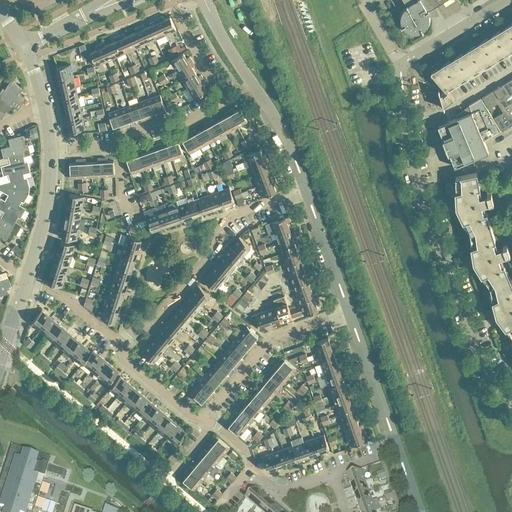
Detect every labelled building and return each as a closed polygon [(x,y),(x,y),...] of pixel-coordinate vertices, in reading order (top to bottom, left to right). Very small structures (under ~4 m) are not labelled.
[(436,11),(435,7),(446,0),(403,0),(408,7),(405,10),(404,11),(402,15),(402,20),(404,25),(401,26),(402,27),(404,25),(407,29),(412,31),(417,31),(421,30),(423,32),(424,32),(422,29),(426,26),(428,22),(429,16),(427,14),(436,11)] [(176,30),(170,16),(164,19),(163,16),(159,18),(166,35),(176,30)] [(166,35),(159,18),(154,20),(156,23),(150,25),(156,39),(166,35)] [(511,24),(508,28),(507,26),(506,26),(496,35),(494,33),(494,34),(483,43),(483,42),(482,41),(471,50),(469,49),(459,57),(458,58),(457,56),(447,64),(446,66),(444,64),(433,73),(432,71),(431,72),(443,86),(444,88),(440,91),(439,88),(438,89),(441,96),(436,100),(442,107),(444,106),(444,107),(444,108),(445,108),(444,107),(444,106),(448,102),(453,98),(454,99),(454,98),(448,90),(458,83),(470,76),(473,74),(482,69),(495,61),(506,54),(511,51),(511,24)] [(156,39),(150,25),(144,28),(143,25),(139,27),(146,43),(156,39)] [(146,43),(139,27),(134,29),(136,32),(130,34),(136,48),(146,43)] [(354,29),(349,31),(354,42),(360,40),(354,29)] [(136,48),(130,34),(125,37),(123,33),(119,35),(126,52),(136,48)] [(126,52),(119,35),(115,37),(116,41),(110,43),(117,57),(126,52)] [(117,57),(110,43),(105,45),(104,42),(99,44),(107,61),(117,57)] [(107,61),(99,44),(95,46),(96,49),(90,52),(96,66),(107,61)] [(176,70),(192,60),(190,56),(187,58),(183,53),(170,61),(176,70)] [(195,71),(192,66),(195,64),(192,60),(176,70),(172,73),(174,77),(179,74),(182,79),(195,71)] [(59,78),(73,75),(77,74),(75,63),(56,67),(59,78)] [(188,89),(204,79),(201,75),(198,77),(195,71),(182,79),(188,89)] [(76,85),(73,75),(59,78),(61,89),(76,85)] [(511,78),(482,97),(482,98),(489,108),(498,103),(503,111),(494,117),(500,128),(501,129),(511,122),(511,78)] [(207,90),(203,85),(206,83),(204,79),(188,89),(194,98),(207,90)] [(25,94),(20,91),(22,88),(10,80),(4,89),(2,88),(0,91),(0,98),(10,104),(13,98),(21,104),(26,97),(24,96),(25,94)] [(78,96),(76,85),(61,89),(63,99),(78,96)] [(165,108),(160,94),(150,98),(155,112),(160,110),(161,113),(166,112),(165,109),(165,108)] [(180,99),(177,94),(170,98),(173,103),(180,99)] [(80,107),(78,96),(63,99),(66,110),(80,107)] [(440,125),(438,126),(443,139),(443,140),(448,153),(449,153),(455,166),(489,152),(484,140),(501,130),(481,97),(469,105),(472,111),(448,122),(447,120),(440,125)] [(12,106),(10,104),(0,98),(0,109),(4,113),(5,111),(8,112),(12,106)] [(155,112),(150,98),(139,102),(145,119),(150,117),(149,114),(155,112)] [(145,119),(139,102),(129,105),(134,119),(140,117),(141,121),(145,119)] [(134,119),(129,105),(119,109),(125,126),(130,125),(128,121),(134,119)] [(83,117),(80,107),(66,110),(68,121),(83,117)] [(247,121),(240,108),(234,111),(233,108),(229,111),(238,127),(247,121)] [(125,126),(119,109),(108,113),(113,127),(119,125),(121,128),(125,126)] [(238,127),(229,111),(224,113),(226,116),(221,119),(228,132),(238,127)] [(85,128),(83,117),(68,121),(70,131),(85,128)] [(228,132),(221,119),(215,122),(214,119),(210,121),(219,137),(228,132)] [(105,121),(98,123),(100,131),(107,129),(105,121)] [(219,137),(210,121),(205,123),(207,126),(202,129),(209,143),(219,137)] [(209,143),(202,129),(197,132),(195,129),(191,132),(200,148),(209,143)] [(200,148),(191,132),(187,134),(188,137),(183,140),(190,153),(200,148)] [(30,154),(27,143),(25,144),(22,135),(8,139),(10,145),(0,148),(3,158),(8,157),(8,156),(22,152),(23,156),(30,154)] [(184,155),(179,141),(178,141),(177,138),(172,139),(174,143),(168,145),(173,159),(184,155)] [(173,159),(168,145),(162,147),(161,143),(157,145),(163,162),(173,159)] [(163,162),(157,145),(152,147),(153,150),(147,152),(152,166),(163,162)] [(267,159),(266,154),(263,156),(260,149),(246,155),(250,165),(267,159)] [(152,166),(147,152),(142,154),(141,151),(136,152),(142,170),(152,166)] [(30,172),(27,160),(25,161),(23,156),(22,152),(8,156),(8,157),(9,163),(0,165),(3,175),(8,174),(7,174),(22,170),(23,174),(30,172)] [(142,170),(136,152),(132,154),(133,157),(127,159),(132,173),(142,170)] [(115,175),(114,160),(107,161),(107,157),(102,158),(103,176),(115,175)] [(103,176),(102,158),(97,158),(98,161),(92,162),(92,177),(103,176)] [(82,177),(80,159),(76,159),(76,163),(69,163),(70,178),(82,177)] [(92,177),(92,162),(85,162),(85,159),(80,159),(82,177),(92,177)] [(268,170),(266,164),(269,163),(267,159),(250,165),(254,175),(268,170)] [(29,187),(26,177),(24,177),(23,174),(22,170),(7,174),(8,174),(9,180),(0,182),(0,186),(29,190),(29,187)] [(275,179),(274,174),(270,176),(268,170),(254,175),(258,186),(275,179)] [(480,187),(477,174),(477,173),(456,177),(455,177),(456,185),(458,185),(460,191),(480,187)] [(276,191),(274,185),(277,183),(275,179),(258,186),(262,196),(276,191)] [(23,202),(28,193),(29,190),(0,186),(0,190),(8,194),(4,200),(17,208),(19,204),(21,201),(23,202)] [(234,201),(229,187),(219,191),(224,205),(234,201)] [(492,197),(491,193),(487,194),(482,196),(480,187),(460,191),(456,192),(456,200),(457,207),(461,206),(492,197)] [(224,205),(219,191),(209,194),(214,209),(224,205)] [(82,207),(84,196),(69,193),(67,204),(82,207)] [(214,209),(209,194),(198,198),(203,212),(214,209)] [(25,208),(19,204),(17,208),(4,200),(0,198),(0,197),(0,209),(3,211),(0,217),(13,225),(15,221),(18,217),(20,218),(25,208)] [(486,213),(484,204),(489,203),(494,202),(492,197),(461,206),(457,207),(460,213),(463,220),(464,220),(467,219),(467,220),(487,213),(486,213)] [(203,212),(198,198),(188,202),(193,216),(203,212)] [(193,216),(188,202),(178,205),(183,219),(193,216)] [(168,209),(167,209),(164,203),(155,207),(157,213),(162,227),(173,223),(168,209)] [(183,219),(178,205),(175,206),(175,204),(174,203),(172,203),(171,203),(170,203),(168,205),(168,206),(168,207),(169,209),(168,209),(173,223),(183,219)] [(80,218),(82,207),(67,204),(66,215),(80,218)] [(162,227),(157,213),(147,216),(152,230),(162,227)] [(491,227),(487,213),(467,220),(469,225),(466,226),(470,233),(491,227)] [(85,219),(80,218),(66,215),(64,226),(79,229),(83,229),(85,219)] [(21,225),(15,221),(13,225),(0,217),(0,216),(0,237),(9,242),(13,234),(16,235),(21,225)] [(289,227),(287,222),(290,221),(289,216),(285,217),(267,223),(270,233),(275,232),(289,227)] [(77,240),(79,229),(64,226),(62,237),(77,240)] [(296,236),(294,232),(291,233),(289,227),(275,232),(279,243),(296,236)] [(495,240),(491,227),(470,233),(471,241),(474,240),(475,246),(495,240)] [(138,250),(141,239),(127,234),(123,245),(138,250)] [(296,248),(294,242),(298,241),(296,236),(279,243),(282,253),(296,248)] [(250,247),(239,237),(232,246),(243,255),(250,247)] [(72,255),(76,244),(61,240),(58,251),(72,255)] [(478,260),(509,249),(507,245),(503,247),(498,249),(495,240),(475,246),(472,247),(473,255),(474,262),(478,260)] [(135,260),(138,250),(123,245),(120,255),(135,260)] [(243,255),(232,246),(225,254),(236,264),(243,255)] [(303,257),(302,253),(298,254),(296,248),(282,253),(286,263),(303,257)] [(504,265),(501,257),(506,255),(510,253),(509,249),(478,260),(474,262),(478,268),(482,275),(486,273),(486,274),(504,266),(504,265)] [(69,266),(72,255),(58,251),(55,261),(69,266)] [(236,264),(225,254),(218,262),(229,272),(236,264)] [(131,270),(135,260),(120,255),(117,266),(131,270)] [(76,256),(75,264),(85,266),(87,257),(76,256)] [(304,268),(302,263),(305,262),(303,257),(286,263),(289,273),(304,268)] [(65,276),(69,266),(55,261),(51,271),(65,276)] [(262,266),(256,261),(254,264),(259,269),(262,266)] [(229,272),(218,262),(211,271),(222,280),(229,272)] [(128,281),(131,270),(117,266),(114,276),(128,281)] [(510,278),(504,266),(486,274),(488,279),(486,280),(490,287),(510,278)] [(310,277),(309,273),(306,274),(304,268),(289,273),(293,284),(310,277)] [(62,287),(65,276),(51,271),(48,282),(62,287)] [(222,280),(211,271),(203,279),(215,289),(222,280)] [(125,291),(128,281),(114,276),(110,286),(125,291)] [(311,289),(309,283),(312,282),(310,277),(293,284),(297,294),(311,289)] [(8,286),(11,285),(8,278),(0,280),(0,295),(8,293),(6,289),(9,288),(8,286)] [(511,292),(511,283),(510,278),(490,287),(492,295),(494,294),(496,299),(511,292)] [(210,295),(198,285),(191,294),(203,304),(210,295)] [(121,301),(125,291),(110,286),(107,297),(121,301)] [(236,287),(234,290),(240,295),(242,292),(236,287)] [(318,298),(316,293),(313,294),(311,289),(297,294),(300,304),(318,298)] [(237,298),(240,295),(234,290),(231,293),(237,298)] [(501,314),(511,308),(511,292),(496,299),(497,299),(493,301),(495,309),(497,315),(501,314)] [(203,304),(191,294),(184,302),(196,312),(203,304)] [(290,313),(284,295),(273,299),(276,307),(282,321),(286,319),(288,323),(293,321),(292,318),(304,313),(302,309),(290,313)] [(118,312),(121,301),(107,297),(104,307),(118,312)] [(243,298),(236,306),(242,311),(249,303),(247,301),(243,298)] [(304,313),(304,315),(318,310),(316,303),(319,302),(318,298),(300,304),(302,309),(304,313)] [(189,320),(196,312),(184,302),(177,310),(189,320)] [(115,322),(118,312),(104,307),(100,318),(115,322)] [(272,328),(276,326),(275,323),(282,321),(276,307),(266,311),(272,328)] [(483,310),(486,326),(496,324),(494,308),(483,310)] [(511,308),(501,314),(497,315),(501,321),(506,327),(509,326),(509,325),(511,323),(511,308)] [(41,329),(50,317),(42,310),(32,321),(41,329)] [(189,320),(177,310),(170,319),(182,328),(185,324),(189,320)] [(267,330),(272,328),(266,311),(255,314),(260,329),(266,326),(267,330)] [(49,336),(59,324),(50,317),(41,329),(49,336)] [(175,337),(182,328),(170,319),(163,327),(175,337)] [(57,343),(67,331),(59,324),(49,336),(57,343)] [(254,341),(258,336),(247,326),(242,331),(239,328),(236,332),(239,335),(254,347),(256,343),(254,341)] [(175,337),(163,327),(156,335),(168,345),(175,337)] [(65,350),(75,338),(67,331),(57,343),(65,350)] [(168,345),(156,335),(149,344),(161,353),(168,345)] [(254,347),(239,335),(232,343),(244,353),(248,348),(250,350),(254,347)] [(23,342),(27,345),(31,340),(28,337),(23,342)] [(74,357),(83,345),(75,338),(65,350),(74,357)] [(335,347),(333,343),(330,344),(328,338),(314,343),(318,353),(335,347)] [(189,343),(186,347),(192,351),(195,348),(189,343)] [(244,353),(232,343),(226,351),(240,363),(243,360),(240,357),(244,353)] [(161,353),(149,344),(142,352),(153,362),(161,353)] [(82,363),(84,362),(92,352),(91,352),(83,345),(74,357),(82,363)] [(335,358),(333,353),(337,352),(335,347),(318,353),(321,363),(335,358)] [(92,369),(102,357),(93,350),(91,352),(92,352),(84,362),(92,369)] [(37,355),(43,359),(46,356),(40,351),(37,355)] [(240,363),(226,351),(219,360),(230,369),(234,365),(236,367),(240,363)] [(51,360),(46,356),(43,359),(48,364),(51,360)] [(100,376),(110,364),(102,357),(92,369),(100,376)] [(342,367),(341,363),(337,364),(335,358),(321,363),(325,374),(342,367)] [(296,369),(284,359),(280,364),(278,362),(275,365),(289,377),(296,369)] [(175,360),(172,363),(178,368),(181,365),(175,360)] [(230,369),(219,360),(212,368),(226,380),(229,376),(226,374),(230,369)] [(175,371),(178,368),(172,363),(170,366),(175,371)] [(109,383),(119,371),(110,364),(100,376),(109,383)] [(54,369),(59,373),(62,370),(57,365),(54,369)] [(289,377),(275,365),(271,369),(274,371),(270,376),(282,385),(289,377)] [(343,379),(341,373),(344,372),(342,367),(325,374),(328,384),(343,379)] [(226,380),(212,368),(205,376),(216,386),(220,381),(223,383),(226,380)] [(119,395),(129,383),(120,376),(110,387),(119,395)] [(216,386),(205,376),(198,384),(212,396),(215,393),(212,390),(216,386)] [(282,385),(270,376),(266,381),(264,378),(261,382),(275,394),(282,385)] [(70,383),(76,387),(79,384),(73,379),(70,383)] [(349,388),(348,384),(345,385),(343,379),(328,384),(332,394),(349,388)] [(275,394),(261,382),(258,386),(260,388),(256,392),(268,402),(275,394)] [(127,402),(137,390),(129,383),(119,395),(127,402)] [(84,388),(79,384),(76,387),(81,392),(84,388)] [(212,396),(198,384),(190,393),(202,403),(206,398),(209,400),(212,396)] [(350,399),(348,394),(351,392),(349,388),(332,394),(336,404),(350,399)] [(135,409),(145,397),(137,390),(127,402),(135,409)] [(268,402),(256,392),(252,397),(250,395),(247,398),(261,410),(268,402)] [(144,416),(153,404),(145,397),(135,409),(144,416)] [(261,410),(247,398),(244,402),(246,404),(242,409),(254,419),(261,410)] [(357,408),(355,404),(352,405),(350,399),(336,404),(339,415),(357,408)] [(152,423),(162,411),(153,404),(144,416),(152,423)] [(317,416),(325,412),(323,407),(315,411),(317,416)] [(357,420),(355,414),(358,413),(357,408),(339,415),(343,425),(357,420)] [(254,419),(242,409),(238,414),(236,411),(233,415),(247,427),(254,419)] [(160,430),(170,418),(162,411),(152,423),(160,430)] [(247,427),(233,415),(230,419),(232,421),(228,426),(240,436),(247,427)] [(274,416),(272,419),(277,424),(280,421),(274,416)] [(116,421),(121,425),(124,422),(118,417),(116,421)] [(169,436),(178,425),(170,418),(160,430),(169,436)] [(275,427),(277,424),(272,419),(269,422),(269,423),(275,427)] [(364,429),(362,424),(359,425),(357,420),(343,425),(347,435),(364,429)] [(130,427),(124,422),(121,425),(127,430),(130,427)] [(177,444),(187,432),(178,425),(169,436),(177,444)] [(364,441),(362,434),(365,433),(364,429),(347,435),(350,446),(364,441)] [(329,448),(324,434),(313,438),(318,452),(329,448)] [(230,447),(218,438),(215,436),(212,439),(215,442),(211,446),(222,456),(230,447)] [(291,440),(293,445),(298,459),(308,456),(303,442),(301,436),(291,440)] [(318,452),(313,438),(303,442),(308,456),(318,452)] [(149,448),(154,453),(157,450),(151,445),(149,448)] [(298,459),(293,445),(283,449),(288,463),(298,459)] [(0,480),(0,511),(32,511),(45,472),(47,466),(50,458),(11,446),(4,467),(2,475),(0,480)] [(222,456),(211,446),(207,451),(204,449),(201,452),(215,464),(222,456)] [(288,463),(283,449),(272,452),(277,467),(288,463)] [(229,453),(235,458),(237,455),(232,450),(229,453)] [(215,464),(201,452),(198,456),(201,458),(197,463),(208,472),(215,464)] [(277,467),(272,452),(262,456),(267,470),(277,467)] [(208,472),(197,463),(193,467),(190,465),(187,469),(201,481),(208,472)] [(263,463),(257,465),(259,471),(265,470),(263,463)] [(63,471),(47,466),(45,472),(61,477),(63,471)] [(201,481),(187,469),(184,472),(187,475),(183,480),(194,489),(201,481)] [(365,481),(361,471),(347,476),(351,486),(365,481)] [(369,491),(365,481),(351,486),(354,496),(369,491)] [(254,507),(264,495),(255,488),(245,499),(254,507)] [(372,502),(369,491),(354,496),(358,507),(372,502)] [(260,511),(263,511),(272,502),(264,495),(254,507),(260,511)] [(63,499),(59,509),(68,511),(72,502),(63,499)] [(377,500),(372,502),(358,507),(359,511),(375,511),(376,511),(380,510),(377,500)] [(277,511),(280,509),(272,502),(263,511),(277,511)]
